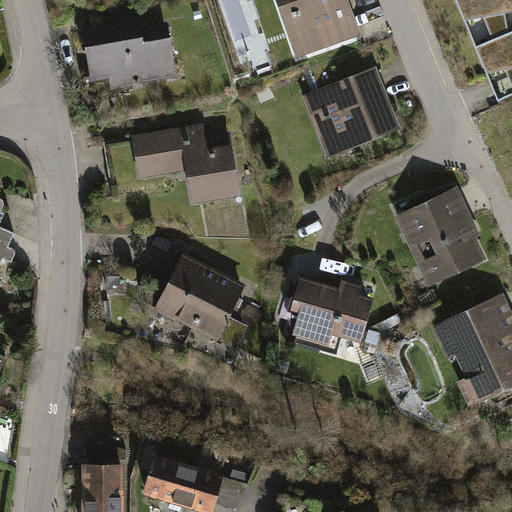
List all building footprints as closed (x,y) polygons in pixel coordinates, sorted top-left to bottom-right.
[(347,0),(276,0),(296,58),(360,37),(347,0)] [(511,0),(456,0),(498,100),(511,94),(511,0)] [(178,77),(170,22),(144,26),(142,14),(119,18),(119,21),(85,27),(93,79),(112,76),(113,87),(178,77)] [(380,70),(304,100),(328,160),(404,129),(380,70)] [(205,124),(134,134),(139,176),(189,169),(193,201),(241,195),(232,132),(207,135),(205,124)] [(455,191),(398,218),(430,287),(482,263),(472,242),(478,240),(455,191)] [(0,268),(5,259),(12,262),(17,252),(9,249),(16,234),(0,226),(0,268)] [(184,254),(157,307),(195,327),(222,274),(184,254)] [(247,287),(222,274),(195,327),(240,350),(254,323),(234,312),(247,287)] [(337,289),(304,279),(294,311),(303,314),(296,337),(334,349),(338,337),(364,345),(377,302),(363,298),(365,289),(340,281),(337,289)] [(511,384),(511,312),(504,294),(435,327),(451,360),(458,356),(469,378),(459,382),(470,404),(511,384)] [(158,450),(146,491),(168,497),(163,511),(184,511),(188,503),(215,511),(227,470),(158,450)] [(86,463),(85,511),(124,511),(125,464),(86,463)] [(249,477),(233,472),(231,480),(247,485),(249,477)] [(305,511),(306,510),(279,503),(276,511),(305,511)]
